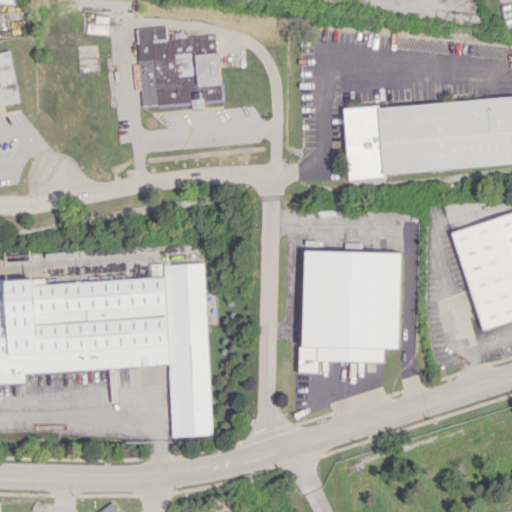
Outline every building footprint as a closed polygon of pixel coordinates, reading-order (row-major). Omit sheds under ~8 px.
[(216,34),(166,38),(165,26),(135,28),(141,107),(191,104),(192,109),(203,109),(203,103),(220,101),(216,34)] [(0,104),(17,102),(9,50),(0,51),(0,104)] [(349,175),(511,164),(511,96),(344,108),(349,175)] [(511,212),(453,230),(482,329),(511,320),(511,212)] [(320,360),(385,361),(385,347),(400,347),(402,252),(306,250),(304,346),(300,346),(300,371),(319,372),(320,360)] [(0,382),(24,382),(23,371),(168,365),(171,436),(210,434),(203,262),(161,264),(162,278),(43,282),(43,278),(0,279),(0,382)] [(239,511),(228,496),(215,505),(216,506),(207,511),(239,511)] [(99,511),(119,511),(112,502),(99,511)]
